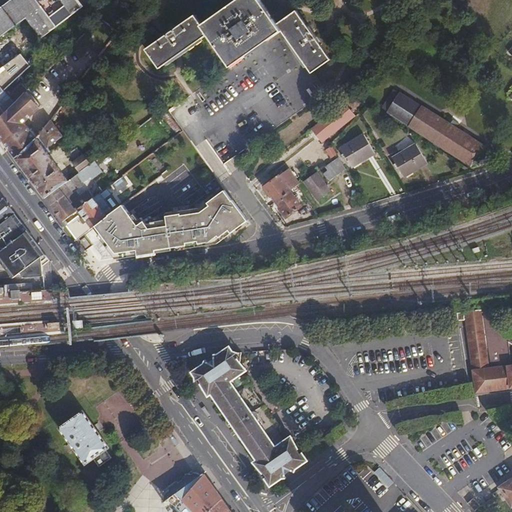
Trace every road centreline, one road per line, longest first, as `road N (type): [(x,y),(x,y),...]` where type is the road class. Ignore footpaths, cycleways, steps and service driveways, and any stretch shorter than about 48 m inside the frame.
road 1 (unclassified): [(90,289),(119,267),(210,256),(511,171)]
road 2 (residential): [(373,431),(331,361),(306,339),(139,352)]
road 3 (primary): [(139,352),(255,511)]
road 4 (primary): [(0,164),(90,289)]
road 5 (unclassified): [(511,399),(373,431)]
road 6 (unclassified): [(0,357),(139,352)]
